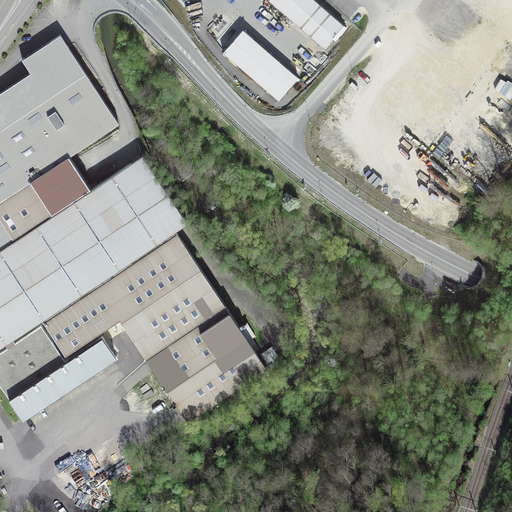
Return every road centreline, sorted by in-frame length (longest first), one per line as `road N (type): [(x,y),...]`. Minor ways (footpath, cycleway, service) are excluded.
road 1 (trunk): [(276,147),(390,230),(511,292)]
road 2 (secondary): [(133,0),(276,147)]
road 3 (residential): [(388,16),(276,147)]
